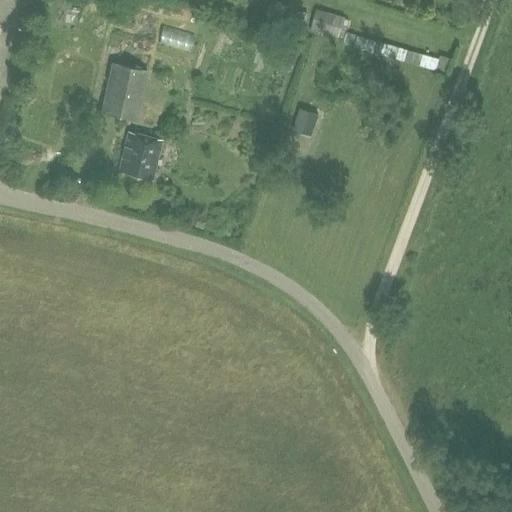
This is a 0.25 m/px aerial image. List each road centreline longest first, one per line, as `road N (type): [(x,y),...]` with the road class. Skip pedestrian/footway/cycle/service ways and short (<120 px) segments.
road 1 (unclassified): [(366,370),(301,294),(229,253),(0,194)]
road 2 (unclassified): [(366,370),(376,302),(493,0)]
road 3 (unclassified): [(438,511),(366,370)]
